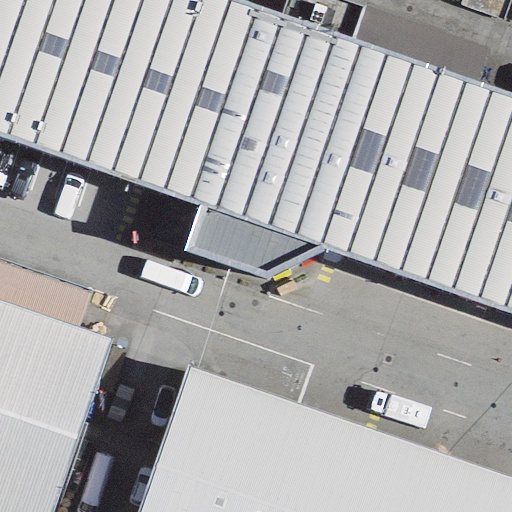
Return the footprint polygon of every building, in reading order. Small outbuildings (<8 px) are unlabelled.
[(0,0),(0,140),(197,206),(323,249),(511,314),(511,95),(236,0),(0,0)] [(265,281),(323,249),(197,206),(180,254),(265,281)] [(0,302),(77,329),(89,294),(0,263),(0,302)] [(0,302),(0,511),(52,511),(112,341),(77,329),(0,302)] [(511,511),(511,479),(186,367),(137,511),(511,511)]
